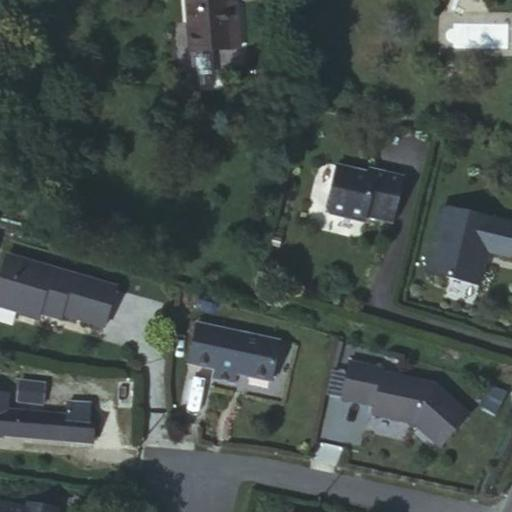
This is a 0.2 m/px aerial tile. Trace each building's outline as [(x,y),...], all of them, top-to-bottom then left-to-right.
[(224,0),(185,0),(189,52),(210,51),(228,49),(225,14),(225,3),(224,0)] [(235,2),(225,3),(225,14),(235,13),(235,2)] [(235,13),(225,14),(228,49),(238,48),(235,13)] [(210,51),(189,52),(193,87),(212,86),(210,51)] [(371,173),(340,165),(329,214),(364,222),(366,214),(393,221),(404,176),(372,168),(371,173)] [(511,224),(445,207),(428,273),(482,287),(491,255),(511,261),(511,224)] [(99,326),(111,288),(2,254),(0,260),(0,307),(17,313),(16,314),(30,318),(31,312),(50,317),(56,314),(99,326)] [(268,381),(276,342),(193,325),(185,365),(213,371),(211,379),(231,382),(233,373),(268,381)] [(380,369),(345,362),(338,398),(371,405),(370,414),(411,422),(439,444),(467,412),(430,383),(379,373),(380,369)] [(17,400),(40,405),(43,384),(21,380),(17,400)] [(5,396),(0,395),(0,435),(87,443),(90,406),(67,403),(66,416),(4,410),(5,396)]
